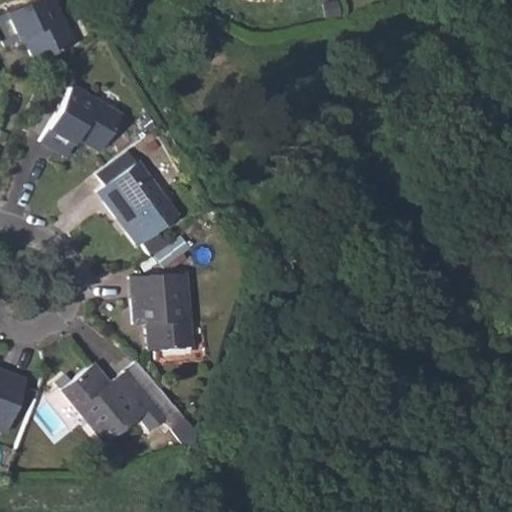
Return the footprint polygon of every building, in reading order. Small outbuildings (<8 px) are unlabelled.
[(17,38),(30,63),(68,46),(45,0),(29,0),(0,13),(0,43),(1,46),(17,38)] [(36,140),(62,155),(73,137),(96,150),(116,116),(68,86),(36,140)] [(91,192),(131,245),(172,216),(132,162),(91,192)] [(140,324),(142,350),(185,346),(179,273),(124,277),(127,325),(140,324)] [(56,390),(102,443),(146,403),(118,371),(104,383),(87,363),(56,390)] [(0,430),(19,380),(0,372),(0,430)]
